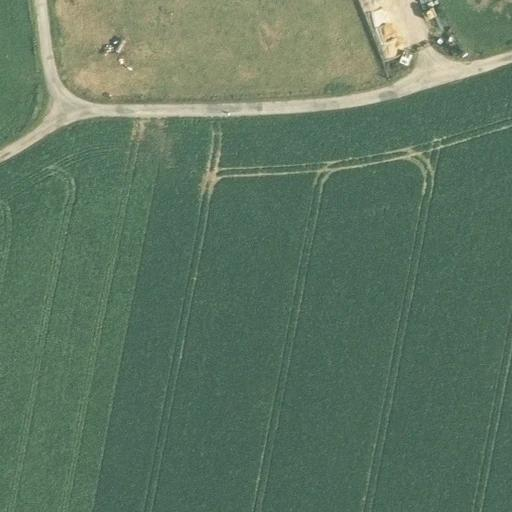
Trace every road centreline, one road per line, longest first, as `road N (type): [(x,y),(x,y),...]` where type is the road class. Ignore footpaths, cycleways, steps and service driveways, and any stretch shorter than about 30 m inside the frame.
road 1 (track): [(511,61),(350,104),(89,112),(0,156)]
road 2 (track): [(38,0),(50,86),(69,121)]
